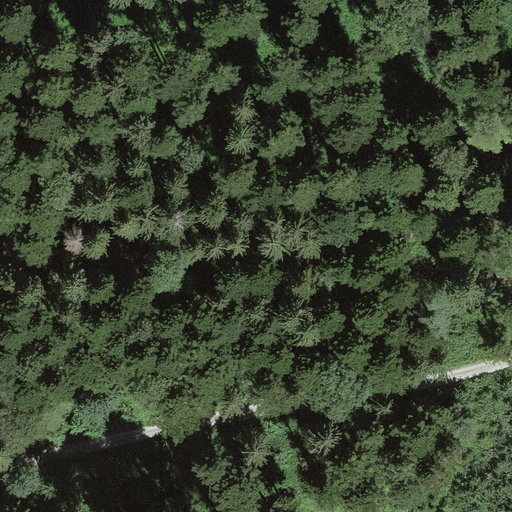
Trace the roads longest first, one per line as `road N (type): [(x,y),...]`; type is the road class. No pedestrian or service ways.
road 1 (track): [(0,470),(511,361)]
road 2 (track): [(0,252),(188,263),(341,255),(511,209)]
